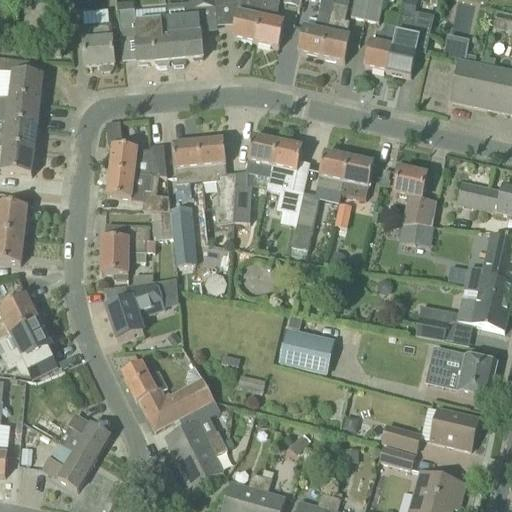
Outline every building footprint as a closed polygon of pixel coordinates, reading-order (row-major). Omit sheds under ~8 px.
[(86,16),(84,0),(69,0),(71,17),(86,16)] [(216,1),(215,0),(193,0),(194,13),(217,12),(217,1),(216,1)] [(241,0),(232,42),(255,48),(265,3),(265,0),(241,0)] [(300,0),(284,0),(283,7),(299,10),(301,0),(300,0)] [(298,57),(321,62),(333,8),(334,8),(335,0),(300,0),(301,0),(321,5),(317,24),(310,23),(308,32),(303,31),(298,57)] [(355,0),(351,22),(364,25),(369,0),(355,0)] [(369,0),(364,25),(379,28),(384,0),(369,0)] [(280,6),(265,3),(255,48),(279,53),(284,27),(276,25),(280,6)] [(333,8),(321,62),(345,67),(350,42),(346,41),(350,27),(345,25),(348,11),(334,8),(333,8)] [(170,66),(166,24),(136,27),(135,15),(118,16),(121,48),(122,48),(121,42),(135,40),(138,68),(155,67),(155,69),(159,72),(166,72),(170,68),(169,66),(170,66)] [(414,16),(409,36),(429,41),(434,21),(414,16)] [(494,34),(511,37),(511,20),(497,17),(494,34)] [(199,21),(166,24),(170,66),(171,65),(171,68),(174,71),(183,70),(186,67),(185,64),(203,63),(199,21)] [(410,82),(416,57),(405,54),(411,24),(399,21),(397,32),(387,77),(410,82)] [(114,71),(111,28),(83,30),(84,47),(83,47),(86,73),(99,72),(100,75),(102,77),(111,77),(113,74),(113,71),(114,71)] [(364,72),(387,77),(397,32),(385,30),(383,38),(377,36),(374,47),(369,46),(364,72)] [(44,59),(61,62),(64,48),(61,47),(63,34),(52,32),(50,46),(47,45),(44,59)] [(26,53),(27,33),(18,33),(17,52),(26,53)] [(444,57),(466,62),(469,44),(447,40),(444,57)] [(10,102),(40,106),(43,81),(28,79),(30,66),(5,63),(7,54),(0,53),(0,75),(13,77),(10,102)] [(451,106),(511,119),(511,77),(500,76),(459,67),(451,106)] [(40,106),(10,102),(7,127),(37,131),(40,106)] [(37,131),(7,127),(0,126),(0,151),(4,152),(34,156),(37,131)] [(245,177),(269,183),(278,147),(253,141),(248,165),(245,177)] [(225,169),(226,169),(223,145),(198,147),(202,188),(218,186),(218,182),(226,181),(225,169)] [(177,190),(189,189),(202,188),(198,147),(173,150),(175,174),(176,174),(177,190)] [(302,152),(278,147),(269,183),(270,183),(267,194),(281,197),(277,216),(299,221),(304,198),(292,196),(296,176),(297,176),(302,152)] [(110,176),(158,182),(167,183),(164,151),(150,152),(149,155),(113,151),(110,176)] [(31,181),(34,156),(4,152),(1,177),(31,181)] [(339,209),(341,199),(349,163),(324,157),(316,193),(317,193),(315,201),(304,198),(299,221),(292,253),(307,256),(319,204),(339,209)] [(349,163),(341,199),(365,204),(374,168),(349,163)] [(421,204),(427,180),(415,177),(416,173),(397,169),(394,183),(397,184),(394,197),(411,201),(405,229),(431,230),(435,207),(421,204)] [(107,201),(131,204),(131,205),(144,207),(143,215),(151,216),(170,217),(169,203),(157,201),(158,188),(158,182),(110,176),(107,201)] [(462,188),(457,210),(511,221),(511,191),(503,189),(501,197),(462,188)] [(216,230),(233,228),(234,191),(217,190),(220,212),(214,212),(216,230)] [(252,192),(234,191),(233,228),(250,228),(252,192)] [(0,238),(24,241),(28,212),(0,208),(0,238)] [(347,234),(352,212),(339,210),(335,231),(347,234)] [(191,214),(170,217),(173,243),(176,270),(197,268),(195,247),(191,214)] [(173,243),(170,217),(151,216),(153,245),(173,243)] [(415,230),(405,229),(401,247),(431,251),(434,233),(431,232),(431,230),(415,230)] [(101,279),(127,280),(128,268),(146,268),(146,258),(146,246),(149,246),(150,231),(129,231),(128,245),(102,245),(101,279)] [(0,267),(21,270),(24,241),(0,238),(0,267)] [(463,295),(476,298),(480,282),(511,288),(511,244),(490,239),(482,274),(469,271),(463,295)] [(149,246),(146,246),(146,258),(154,258),(154,246),(149,246)] [(438,264),(433,281),(454,287),(458,269),(438,264)] [(216,280),(208,284),(205,292),(209,299),(217,302),(224,299),(227,291),(224,283),(216,280)] [(461,306),(456,325),(504,338),(511,302),(511,288),(480,282),(476,298),(474,309),(461,306)] [(125,292),(130,305),(107,312),(117,345),(143,336),(139,323),(165,315),(155,288),(125,292)] [(26,300),(0,312),(0,344),(39,326),(26,300)] [(447,328),(419,322),(416,341),(443,347),(447,328)] [(51,351),(39,326),(0,344),(0,367),(4,376),(25,367),(24,365),(41,357),(51,351)] [(333,346),(286,336),(279,369),(325,380),(333,346)] [(489,405),(497,368),(433,353),(428,374),(460,381),(456,397),(489,405)] [(164,401),(162,396),(167,393),(159,376),(149,381),(143,368),(122,378),(137,407),(139,406),(155,437),(172,428),(213,406),(195,373),(188,377),(186,385),(189,390),(171,400),(170,398),(164,401)] [(479,424),(437,413),(429,448),(471,458),(479,424)] [(76,421),(69,432),(66,435),(59,447),(58,448),(94,469),(111,441),(91,429),(91,430),(76,421)] [(197,427),(164,443),(177,469),(223,445),(218,437),(206,443),(197,427)] [(416,459),(421,440),(386,430),(381,449),(383,450),(416,459)] [(215,461),(227,455),(223,445),(177,469),(190,494),(223,478),(215,461)] [(77,496),(94,469),(58,448),(48,464),(49,464),(43,475),(59,484),(58,485),(77,496)] [(416,459),(383,450),(379,467),(411,476),(416,459)] [(452,511),(455,506),(459,507),(464,490),(421,477),(411,511),(452,511)] [(252,511),(262,482),(252,479),(248,493),(230,487),(223,511),(252,511)] [(262,482),(252,511),(283,511),(286,503),(268,498),(271,485),(262,482)] [(317,511),(315,511),(299,507),(297,511),(327,511),(331,502),(321,499),(317,511)] [(331,502),(327,511),(338,511),(341,505),(331,502)]
